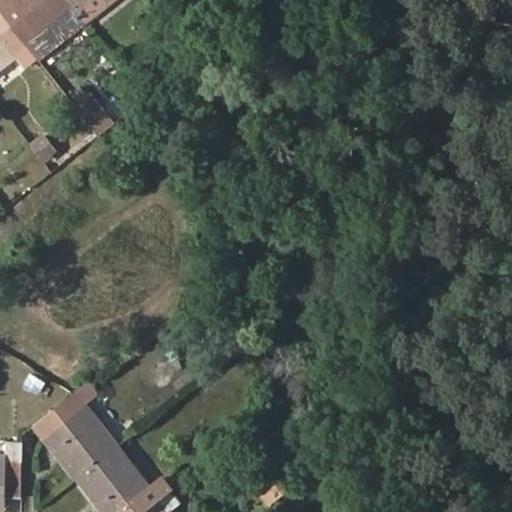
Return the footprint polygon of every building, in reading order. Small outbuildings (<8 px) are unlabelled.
[(11,0),(1,0),(0,1),(0,9),(5,16),(16,7),(11,0)] [(5,16),(38,59),(84,23),(75,12),(65,0),(11,0),(16,7),(5,16)] [(65,0),(75,12),(90,0),(65,0)] [(26,68),(38,59),(5,16),(0,19),(0,71),(18,58),(26,68)] [(81,87),(72,94),(79,102),(87,95),(81,87)] [(99,136),(116,123),(92,91),(87,95),(79,102),(75,105),(99,136)] [(47,166),(60,155),(43,134),(30,145),(47,166)] [(43,438),(75,478),(117,445),(118,444),(86,403),(97,396),(86,383),(75,392),(43,416),(53,429),(43,438)] [(43,416),(33,424),(43,438),(53,429),(43,416)] [(151,487),(161,478),(129,436),(118,444),(117,445),(151,487)] [(5,511),(6,498),(22,498),(23,444),(6,443),(6,440),(0,439),(0,511),(5,511)] [(101,511),(143,511),(171,491),(181,483),(171,470),(161,478),(151,487),(117,445),(75,478),(99,509),(101,511)] [(171,511),(180,504),(171,491),(143,511),(171,511)]
